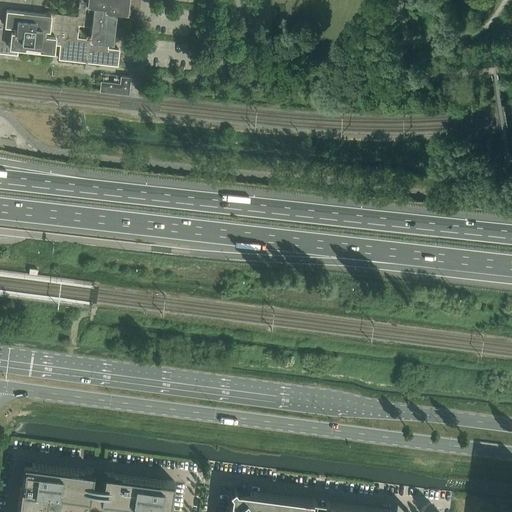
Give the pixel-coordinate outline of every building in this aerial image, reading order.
[(0,0),(0,1),(2,2),(7,3),(6,8),(7,8),(5,23),(0,21),(0,52),(18,55),(19,47),(54,51),(55,44),(60,45),(58,59),(102,64),(118,66),(120,49),(106,47),(106,42),(113,43),(113,41),(116,41),(117,32),(114,32),(115,24),(118,24),(119,15),(116,15),(117,13),(109,12),(109,10),(127,12),(128,12),(128,10),(130,10),(131,1),(129,1),(128,0),(0,0)] [(100,91),(129,94),(131,76),(121,75),(120,82),(101,80),(100,91)] [(90,500),(91,491),(93,481),(94,471),(24,461),(17,511),(46,511),(49,499),(50,499),(50,500),(50,501),(50,502),(51,502),(51,503),(53,503),(54,504),(55,504),(56,503),(57,502),(58,501),(58,500),(58,499),(57,498),(57,497),(56,496),(56,495),(60,495),(60,496),(90,500)] [(170,511),(174,481),(104,472),(100,501),(137,506),(136,507),(135,507),(134,508),(133,508),(133,509),(132,510),(132,511),(170,511)] [(314,511),(315,509),(316,499),(256,492),(236,489),(232,493),(229,511),(314,511)] [(410,511),(408,510),(405,511),(385,508),(325,501),(323,511),(410,511)]
